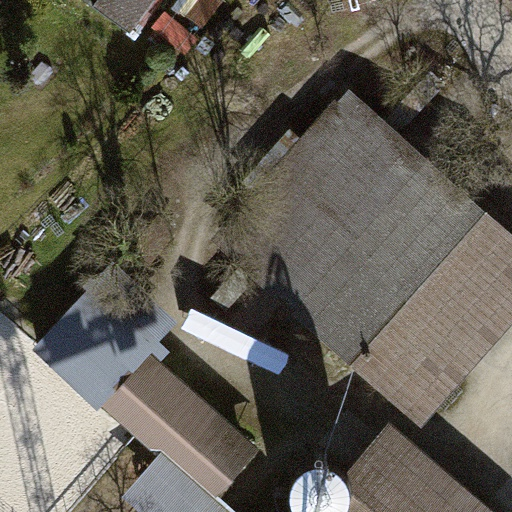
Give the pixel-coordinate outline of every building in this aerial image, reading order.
[(72,0),(133,40),(159,0),(72,0)] [(202,240),(410,420),(511,302),(511,241),(335,88),(202,240)] [(105,264),(29,349),(88,401),(164,316),(105,264)] [(109,409),(199,489),(244,438),(154,359),(109,409)] [(299,511),(482,511),(374,422),(299,511)] [(152,458),(116,497),(132,511),(207,511),(209,510),(152,458)]
